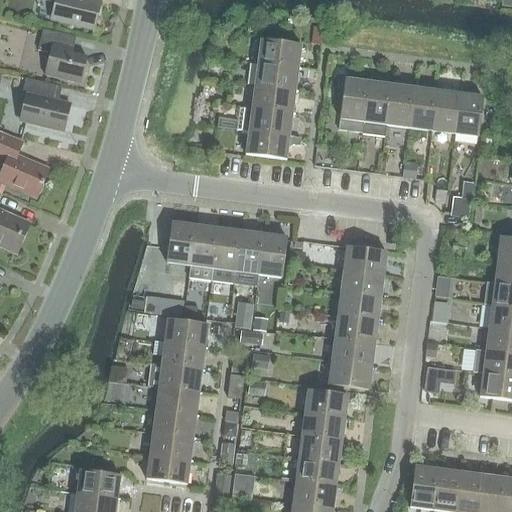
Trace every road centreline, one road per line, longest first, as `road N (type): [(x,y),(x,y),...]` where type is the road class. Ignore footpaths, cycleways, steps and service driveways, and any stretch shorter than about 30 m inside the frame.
road 1 (residential): [(405,415),(427,247),(422,223),(108,170)]
road 2 (tertiary): [(0,402),(45,332),(108,170)]
road 3 (tertiary): [(108,170),(150,8)]
